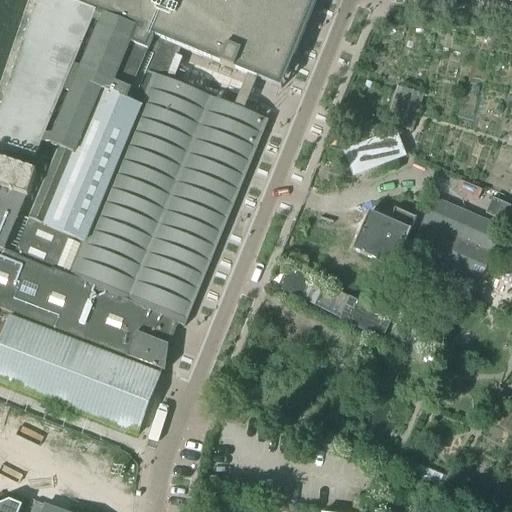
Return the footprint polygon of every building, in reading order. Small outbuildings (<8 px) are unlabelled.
[(294,58),(293,57),(316,0),(37,0),(2,109),(0,115),(0,310),(163,372),(165,373),(168,348),(177,326),(184,328),(215,254),(236,201),(259,145),(265,130),(267,124),(268,123),(244,113),(256,81),(281,90),(282,88),(281,88),(288,71),(292,59),(294,59),(294,58)] [(387,124),(412,132),(423,97),(398,89),(387,124)] [(381,139),(367,145),(359,148),(359,147),(358,148),(358,149),(346,153),(346,152),(344,153),(346,156),(353,174),(352,174),(354,177),(404,158),(395,134),(393,135),(383,139),(383,138),(381,139)] [(379,186),(359,231),(372,237),(364,257),(380,264),(388,268),(401,273),(410,254),(411,252),(422,225),(403,217),(402,219),(397,216),(405,197),(379,186)] [(411,252),(446,267),(462,274),(454,293),(472,301),(503,230),(468,215),(433,200),(411,252)] [(511,209),(502,204),(492,200),(485,215),(511,227),(511,209)] [(288,269),(278,289),(300,301),(311,280),(288,269)] [(442,296),(449,299),(457,282),(449,279),(442,296)] [(444,314),(443,314),(407,298),(400,313),(405,315),(399,329),(417,337),(423,323),(436,328),(437,329),(444,314)] [(349,300),(340,320),(381,341),(391,321),(349,300)] [(385,348),(396,354),(402,342),(404,336),(393,331),(385,348)] [(81,466),(118,480),(128,455),(90,441),(81,466)] [(443,487),(484,505),(490,491),(449,473),(443,487)] [(9,502),(0,506),(0,511),(20,511),(22,508),(9,502)]
